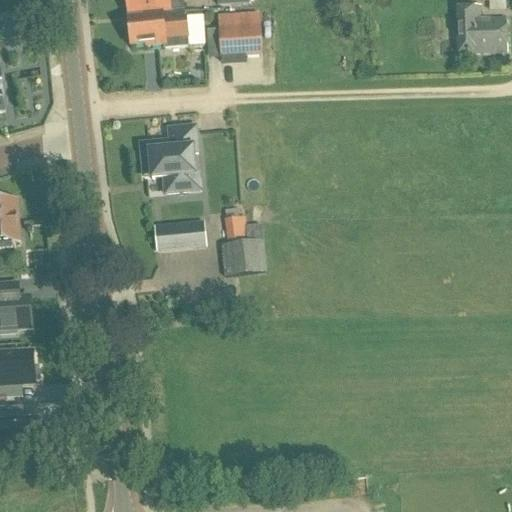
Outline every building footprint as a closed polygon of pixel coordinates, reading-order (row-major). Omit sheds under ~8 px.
[(130,18),(130,20),(185,15),(183,0),(170,0),(169,0),(126,0),(128,18),(130,18)] [(476,56),(476,57),(508,56),(507,21),(490,21),(490,22),(483,22),(483,9),(457,9),(458,23),(459,57),(476,56)] [(185,15),(130,20),(130,22),(129,22),(131,48),(146,47),(146,50),(165,48),(165,51),(189,48),(188,40),(189,40),(187,18),(185,18),(185,15)] [(218,18),(220,61),(222,61),(263,59),(261,16),(223,18),(218,18)] [(165,181),(166,197),(190,194),(188,179),(196,178),(194,157),(198,156),(196,130),(170,132),(171,144),(142,147),(145,178),(152,178),(153,182),(165,181)] [(0,250),(12,250),(12,244),(19,244),(16,204),(0,204),(0,250)] [(222,247),(226,280),(258,277),(268,276),(263,225),(255,226),(247,227),(246,219),(224,221),(228,246),(222,247)] [(188,227),(191,250),(207,249),(205,225),(188,227)] [(0,338),(17,337),(17,332),(32,331),(30,300),(0,301),(0,338)] [(0,402),(8,402),(7,389),(23,388),(36,387),(36,384),(40,384),(39,369),(35,369),(34,354),(0,356),(0,402)] [(40,455),(38,422),(9,424),(8,411),(0,411),(0,463),(10,463),(9,457),(40,455)]
